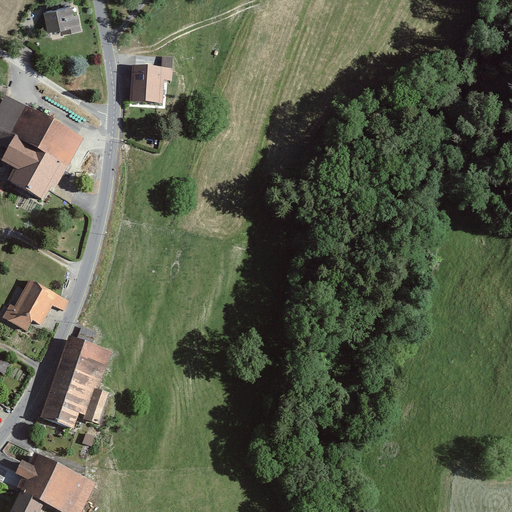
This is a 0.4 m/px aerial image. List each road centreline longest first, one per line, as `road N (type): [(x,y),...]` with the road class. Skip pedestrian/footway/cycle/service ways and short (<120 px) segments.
road 1 (tertiary): [(0,438),(69,319),(92,247),(114,98),(97,0)]
road 2 (track): [(113,124),(0,49)]
